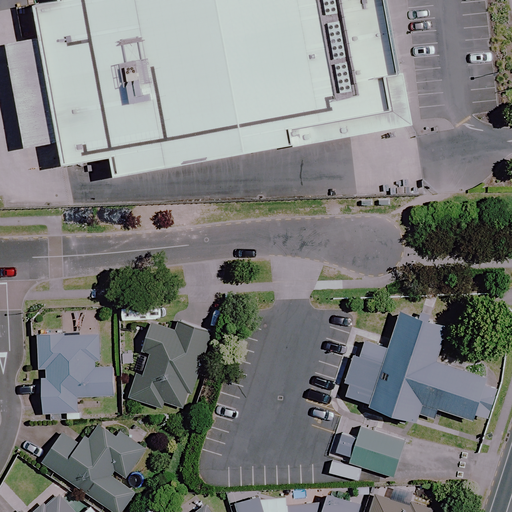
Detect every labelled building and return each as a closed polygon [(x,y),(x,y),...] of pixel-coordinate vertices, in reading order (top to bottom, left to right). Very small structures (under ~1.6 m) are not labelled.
[(383,0),(60,0),(61,2),(38,7),(44,43),(12,49),(30,149),(63,143),(68,166),(106,159),(108,172),(406,117),(383,0)] [(394,345),(364,336),(346,394),(375,404),(375,405),(421,420),(425,405),(473,421),(488,375),(440,360),(450,327),(404,313),(394,345)] [(161,403),(180,409),(185,394),(190,396),(209,334),(174,323),(172,329),(148,322),(140,348),(146,350),(131,400),(160,409),(161,403)] [(99,359),(97,337),(60,340),(59,334),(32,336),(35,370),(42,369),(43,378),(35,379),(37,414),(77,411),(76,399),(115,396),(112,365),(95,367),(95,360),(99,359)] [(142,451),(98,422),(85,441),(75,434),(60,456),(48,448),(38,463),(112,511),(119,511),(133,491),(121,483),(142,451)] [(255,495),(224,504),(227,511),(359,511),(363,503),(321,493),(319,504),(258,503),(255,495)] [(405,505),(373,495),(367,511),(429,511),(431,508),(406,500),(405,505)] [(72,511),(57,496),(43,508),(39,504),(30,511),(19,511),(18,511),(16,511),(72,511)]
